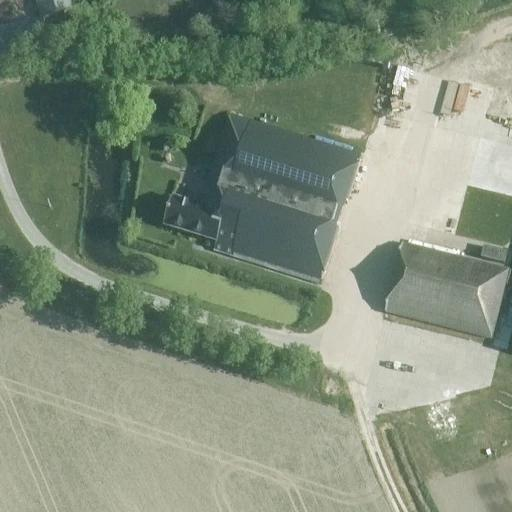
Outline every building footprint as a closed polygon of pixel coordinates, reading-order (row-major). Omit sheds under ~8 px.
[(71,12),(67,0),(37,0),(43,20),(71,12)] [(0,62),(51,51),(44,23),(0,33),(0,62)] [(360,157),(231,117),(198,206),(173,198),(163,226),(217,243),(215,248),(231,253),(230,257),(319,285),(360,157)] [(419,225),(469,235),(489,135),(439,125),(419,225)] [(385,313),(492,340),(510,268),(403,242),(385,313)]
